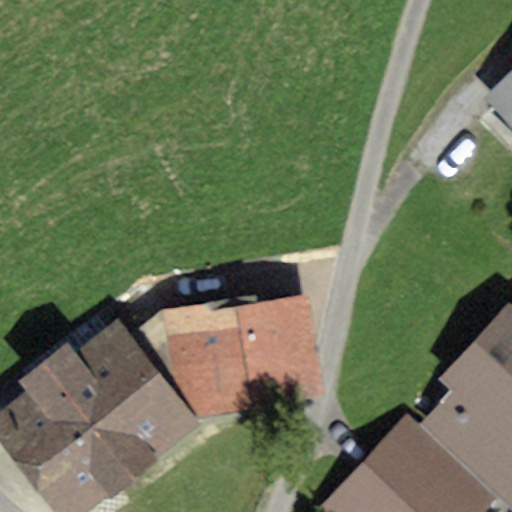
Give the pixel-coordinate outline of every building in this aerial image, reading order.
[(511,89),(481,119),(511,151),(511,89)] [(453,381),(428,409),(511,483),(511,285),(438,368),(453,381)] [(292,290),(164,318),(185,410),(313,382),(292,290)] [(0,426),(66,511),(96,511),(193,438),(108,327),(0,409),(0,426)] [(328,506),(334,511),(501,511),(404,424),(328,506)]
